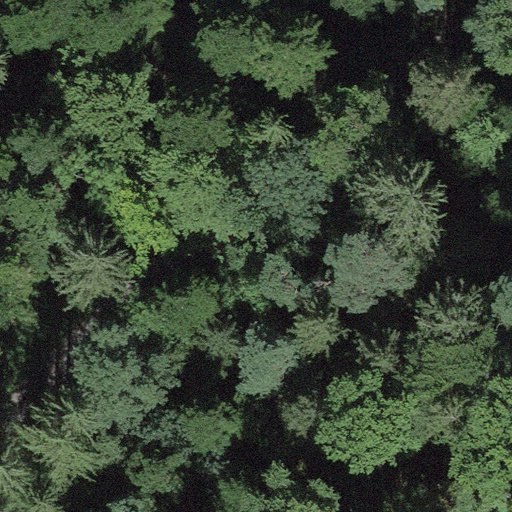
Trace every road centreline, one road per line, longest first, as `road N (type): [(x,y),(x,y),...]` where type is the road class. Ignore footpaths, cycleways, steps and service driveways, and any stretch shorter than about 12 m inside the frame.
road 1 (unclassified): [(0,411),(41,346),(152,259),(418,93),(511,15)]
road 2 (track): [(79,511),(96,424),(152,259)]
